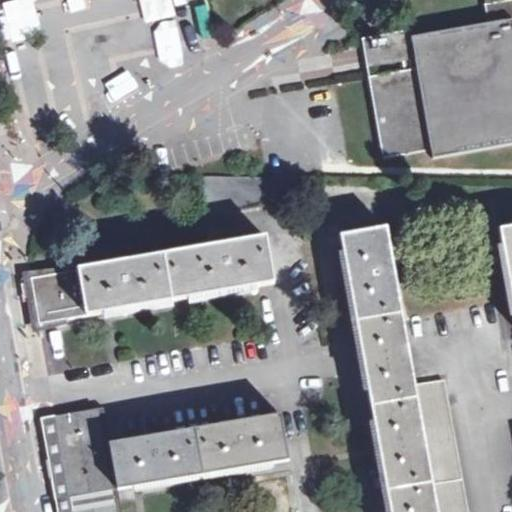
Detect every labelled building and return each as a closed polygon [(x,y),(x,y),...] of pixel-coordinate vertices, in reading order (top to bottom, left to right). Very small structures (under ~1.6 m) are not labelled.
[(0,15),(7,41),(41,32),(32,0),(7,0),(0,2),(0,15)] [(417,68),(369,76),(384,158),(432,149),(433,158),(511,144),(511,14),(509,0),(503,0),(482,4),(486,23),(412,37),(415,58),(417,68)] [(156,6),(141,8),(147,44),(162,42),(156,6)] [(368,67),(415,58),(412,37),(410,30),(363,38),(368,67)] [(68,78),(52,81),(50,65),(8,73),(15,117),(73,107),(68,78)] [(289,177),(197,177),(202,215),(294,201),(289,177)] [(392,511),(467,511),(442,380),(416,384),(387,228),(342,238),(392,511)] [(511,228),(501,230),(507,265),(511,263),(511,228)] [(227,235),(212,237),(214,246),(229,244),(227,235)] [(113,264),(34,278),(40,323),(122,309),(119,294),(134,291),(135,297),(220,282),(219,277),(236,273),(239,288),(275,282),(266,237),(229,244),(214,246),(126,262),(113,264)] [(125,253),(111,255),(113,264),(126,262),(125,253)] [(119,294),(122,309),(239,288),(236,273),(219,277),(220,282),(135,297),(134,291),(119,294)] [(57,416),(72,497),(119,489),(154,482),(151,469),(167,466),(168,472),(235,461),(234,454),(250,451),(253,465),(290,459),(282,413),(111,443),(105,408),(57,416)] [(151,469),(154,482),(253,465),(250,451),(234,454),(235,461),(168,472),(167,466),(151,469)] [(119,489),(72,497),(74,511),(79,511),(122,504),(119,489)]
